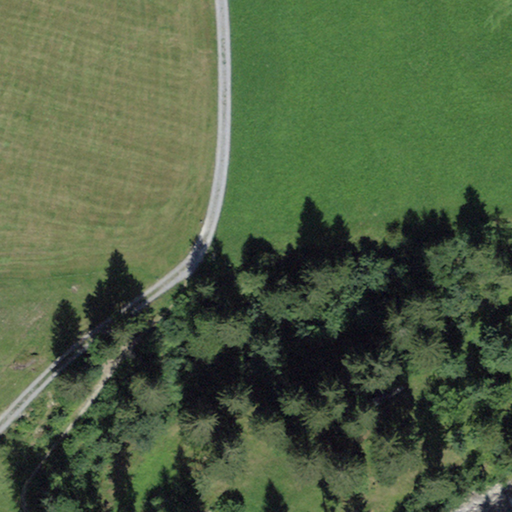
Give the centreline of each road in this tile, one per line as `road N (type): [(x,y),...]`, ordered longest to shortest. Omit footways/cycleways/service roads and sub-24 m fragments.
road 1 (track): [(220,0),(220,173),(194,260)]
road 2 (track): [(194,260),(68,358),(0,425)]
